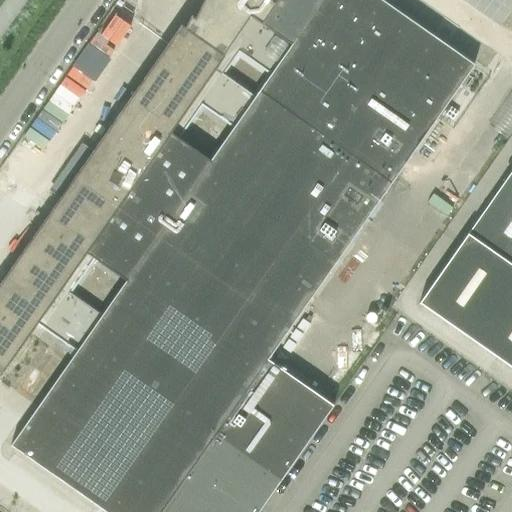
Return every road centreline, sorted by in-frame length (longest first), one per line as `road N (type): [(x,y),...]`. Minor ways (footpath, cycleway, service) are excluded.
road 1 (unknown): [(511,45),(293,359)]
road 2 (unknown): [(265,511),(391,333),(412,331),(460,361)]
road 3 (unknown): [(138,0),(0,193)]
road 4 (unknown): [(460,361),(347,511)]
road 5 (unclassified): [(0,124),(84,0)]
road 6 (unknown): [(507,395),(418,511)]
